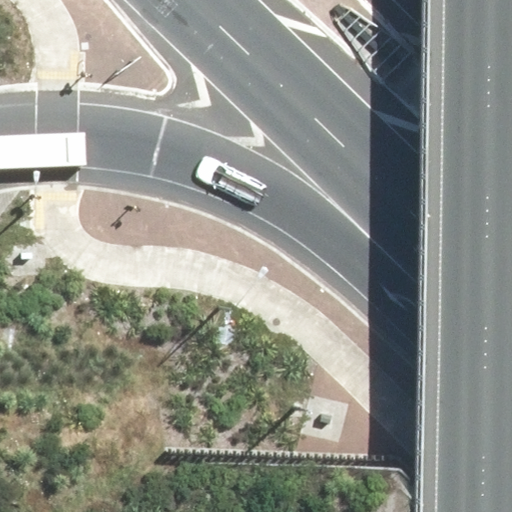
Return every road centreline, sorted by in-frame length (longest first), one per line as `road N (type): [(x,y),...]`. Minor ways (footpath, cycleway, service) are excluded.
road 1 (motorway): [(475,511),(489,0)]
road 2 (motorway): [(451,268),(234,148),(136,116),(0,116)]
road 3 (primary): [(451,268),(189,0)]
